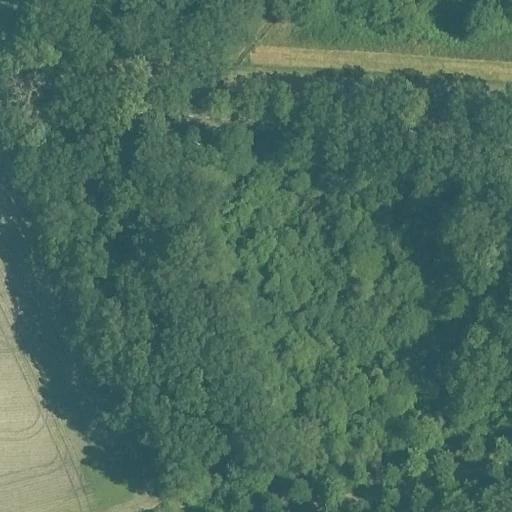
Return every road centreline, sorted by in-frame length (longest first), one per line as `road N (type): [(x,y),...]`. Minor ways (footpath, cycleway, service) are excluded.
road 1 (tertiary): [(511,146),(147,117),(0,116)]
road 2 (track): [(0,123),(158,432),(182,511)]
road 3 (track): [(326,503),(511,464)]
